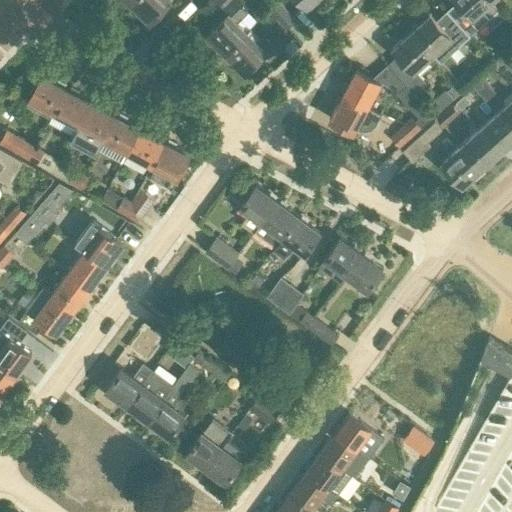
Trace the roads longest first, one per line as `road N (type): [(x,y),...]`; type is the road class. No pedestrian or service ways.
road 1 (residential): [(0,461),(248,131)]
road 2 (residential): [(242,511),(452,240)]
road 3 (residential): [(248,131),(30,13)]
road 4 (residential): [(452,240),(248,131)]
road 5 (residential): [(248,131),(389,0)]
